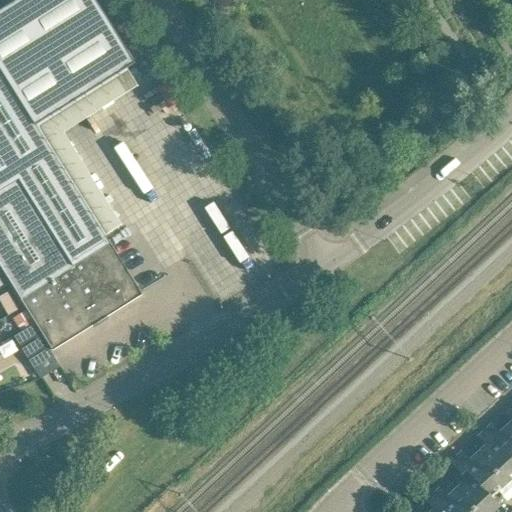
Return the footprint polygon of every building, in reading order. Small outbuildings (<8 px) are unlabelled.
[(36,127),(88,94),(135,65),(94,0),(19,0),(0,12),(0,267),(22,301),(53,351),(142,296),(110,244),(36,127)] [(147,84),(137,91),(150,111),(160,105),(147,84)] [(189,113),(199,107),(187,89),(177,95),(189,113)] [(0,301),(8,316),(17,311),(7,293),(0,297),(0,301)] [(21,333),(35,326),(26,312),(13,320),(21,333)] [(60,370),(35,326),(21,333),(15,336),(41,381),(60,370)] [(511,425),(511,424),(500,434),(492,425),(478,438),(486,447),(484,449),(511,478),(511,425)] [(492,498),(511,479),(511,478),(484,449),(471,461),(462,452),(455,460),(463,468),(457,474),(492,511),(494,511),(500,507),(492,498)] [(492,511),(457,474),(452,478),(460,487),(448,498),(440,489),(430,499),(442,511),(492,511)] [(442,511),(430,499),(426,502),(434,511),(432,511),(442,511)]
